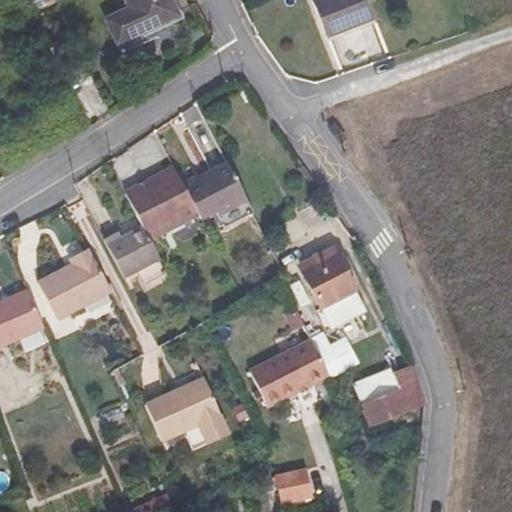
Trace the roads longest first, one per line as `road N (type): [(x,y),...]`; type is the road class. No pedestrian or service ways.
road 1 (residential): [(426,511),(437,396),(430,371),(373,246),(287,111)]
road 2 (residential): [(241,50),(0,196)]
road 3 (residential): [(287,111),(511,40)]
